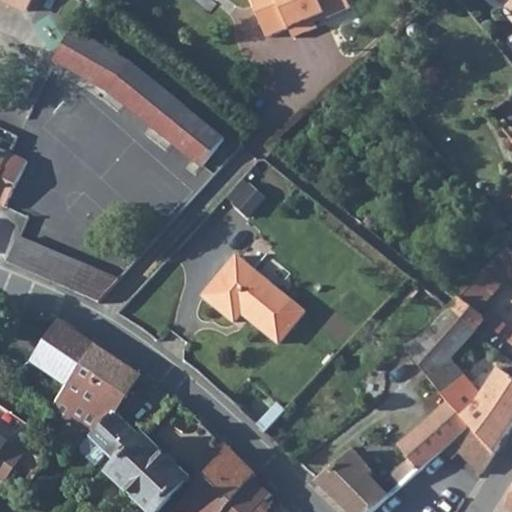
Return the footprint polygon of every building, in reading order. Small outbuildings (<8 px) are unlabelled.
[(4,0),(28,11),(34,0),(4,0)] [(324,14),(327,18),(351,8),(347,0),(253,0),(270,38),(291,29),(295,37),(317,27),(314,19),(324,14)] [(112,93),(203,165),(225,139),(130,62),(77,31),(59,62),(112,93)] [(0,146),(0,165),(9,170),(16,154),(0,146)] [(32,160),(16,153),(16,154),(9,170),(0,189),(0,202),(11,207),(32,160)] [(0,189),(9,170),(0,165),(0,189)] [(244,177),(228,199),(251,216),(267,195),(244,177)] [(484,192),(474,200),(499,231),(509,223),(484,192)] [(104,301),(123,280),(22,239),(11,264),(104,301)] [(511,246),(508,243),(494,258),(511,273),(511,246)] [(280,344),(307,312),(238,256),(204,297),(236,323),(244,314),(280,344)] [(487,301),(511,278),(511,273),(494,258),(469,284),(487,301)] [(451,308),(477,329),(486,318),(460,296),(451,308)] [(427,330),(407,347),(421,360),(435,375),(447,391),(468,377),(453,358),(475,332),(477,329),(451,308),(446,312),(427,330)] [(69,386),(97,345),(60,320),(33,362),(69,386)] [(475,332),(453,358),(468,377),(494,346),(475,332)] [(97,467),(109,455),(121,465),(145,439),(118,411),(142,376),(97,345),(69,386),(54,410),(91,436),(92,437),(79,450),(97,467)] [(486,398),(468,377),(447,391),(454,400),(474,424),(498,453),(511,430),(511,377),(502,371),(486,398)] [(405,485),(446,449),(456,440),(474,424),(454,400),(404,444),(417,459),(398,476),(405,485)] [(256,427),(265,435),(288,411),(279,403),(256,427)] [(456,440),(464,450),(484,474),(498,453),(474,424),(456,440)] [(145,439),(121,465),(113,475),(152,511),(160,511),(191,479),(147,437),(145,439)] [(0,478),(7,483),(17,468),(25,457),(25,456),(23,455),(0,438),(0,478)] [(257,475),(221,439),(207,452),(220,463),(179,511),(227,511),(254,479),(257,475)] [(464,450),(456,440),(446,449),(455,458),(464,450)] [(31,443),(23,455),(25,456),(25,457),(42,468),(50,455),(31,443)] [(356,451),(319,483),(349,511),(373,511),(390,497),(370,476),(374,473),(356,451)] [(42,468),(25,457),(17,468),(35,481),(42,468)] [(227,511),(256,511),(262,506),(273,495),(254,479),(227,511)]
